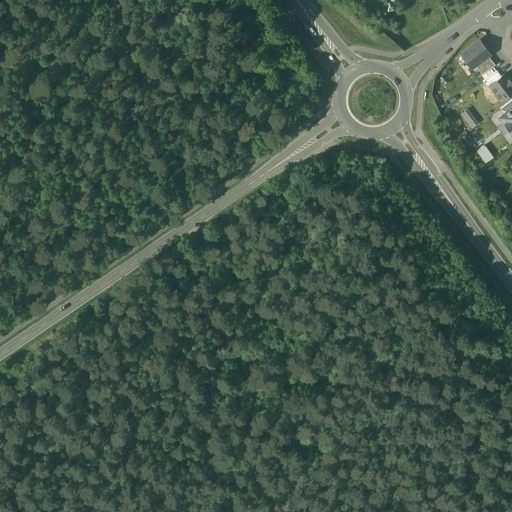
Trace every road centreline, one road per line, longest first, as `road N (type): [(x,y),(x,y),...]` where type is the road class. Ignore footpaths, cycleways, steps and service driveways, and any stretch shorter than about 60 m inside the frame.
road 1 (tertiary): [(0,354),(342,119)]
road 2 (track): [(0,68),(72,18),(185,228)]
road 3 (secondary): [(511,283),(393,128)]
